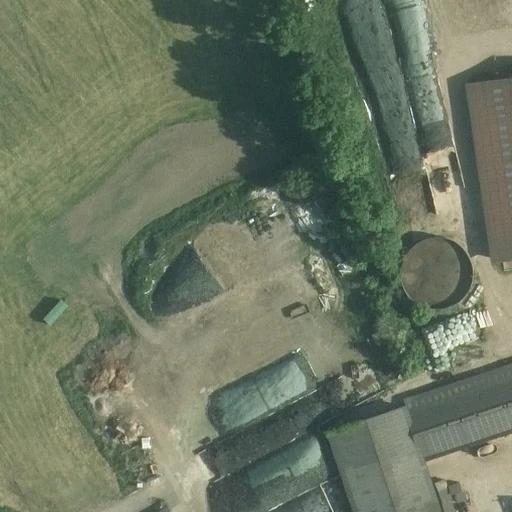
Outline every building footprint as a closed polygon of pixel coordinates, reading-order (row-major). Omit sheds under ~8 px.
[(511,258),(511,79),(460,87),(484,262),(511,258)] [(180,185),(140,203),(150,224),(190,205),(180,185)] [(256,228),(276,253),(307,228),(292,210),(282,219),(276,211),(256,228)] [(415,263),(415,294),(469,294),(469,238),(415,237),(415,263)] [(511,376),(407,410),(423,460),(511,431),(511,376)] [(283,405),(267,379),(223,405),(238,431),(283,405)] [(407,410),(324,437),(348,511),(439,511),(423,460),(407,410)]
